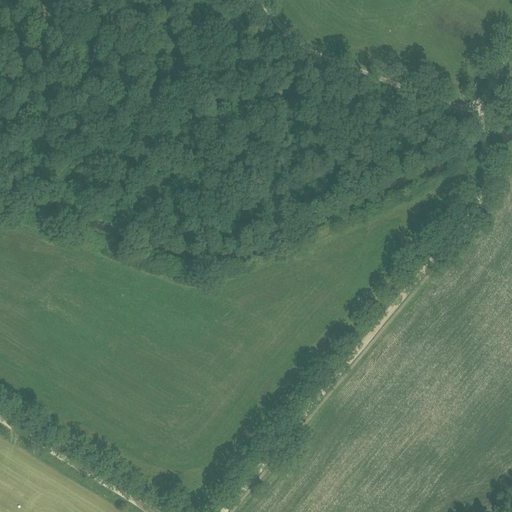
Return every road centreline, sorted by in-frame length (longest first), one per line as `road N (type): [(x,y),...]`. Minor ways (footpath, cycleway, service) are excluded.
road 1 (track): [(221,511),(486,186),(490,157)]
road 2 (track): [(151,511),(0,421)]
